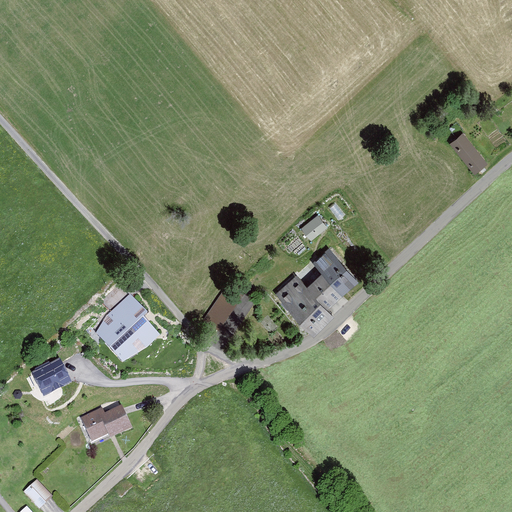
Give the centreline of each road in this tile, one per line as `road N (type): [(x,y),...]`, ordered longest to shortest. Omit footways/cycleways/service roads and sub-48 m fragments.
road 1 (unclassified): [(511,158),(319,337),(190,391),(79,511)]
road 2 (track): [(0,119),(177,315),(197,346),(190,391)]
road 3 (track): [(229,376),(341,511)]
